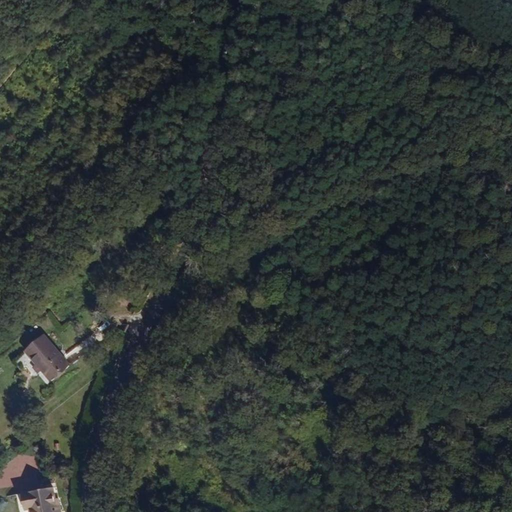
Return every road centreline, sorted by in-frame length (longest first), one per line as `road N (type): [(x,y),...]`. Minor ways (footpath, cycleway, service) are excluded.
road 1 (tertiary): [(240,0),(218,54),(200,198),(107,400),(96,511)]
road 2 (track): [(428,511),(359,388),(314,283),(289,256),(273,196),(216,71)]
